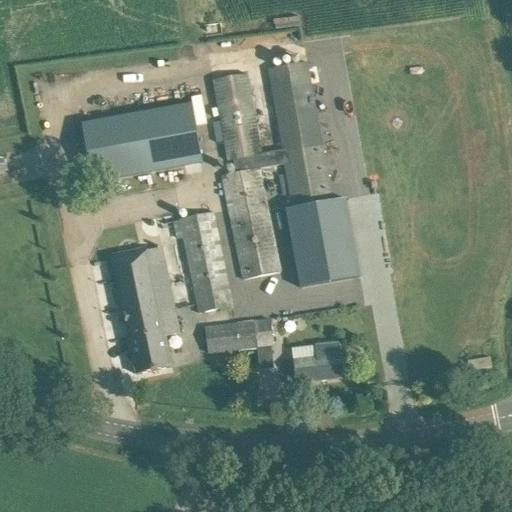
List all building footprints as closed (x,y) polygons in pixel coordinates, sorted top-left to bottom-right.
[(282,272),(261,168),(285,164),(294,209),(334,202),(308,62),(268,69),(283,151),(263,155),(248,74),(213,80),(228,162),(234,160),(237,174),(221,177),(243,280),(282,272)] [(87,124),(97,183),(208,162),(197,103),(87,124)] [(5,154),(0,155),(0,183),(12,181),(5,154)] [(294,209),(287,210),(290,223),(303,289),(360,278),(348,211),(346,199),(334,202),(294,209)] [(214,212),(179,220),(199,314),(234,307),(214,212)] [(148,247),(111,255),(112,258),(129,338),(133,356),(137,375),(172,368),(170,358),(166,337),(180,334),(177,318),(174,308),(165,264),(162,247),(149,250),(148,247)] [(206,327),(209,354),(270,347),(267,320),(255,322),(255,321),(206,327)] [(296,384),(343,379),(339,343),(316,346),(317,357),(294,360),(296,384)]
